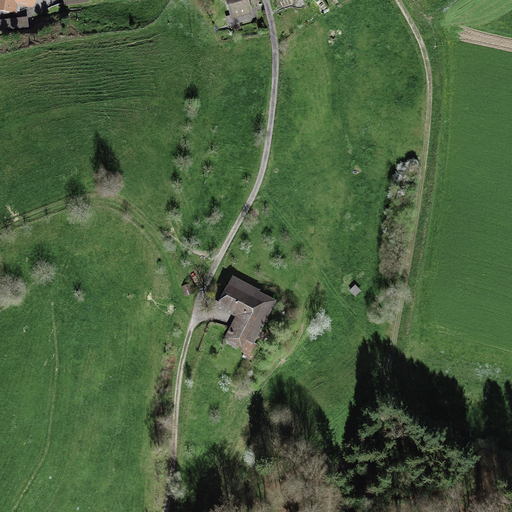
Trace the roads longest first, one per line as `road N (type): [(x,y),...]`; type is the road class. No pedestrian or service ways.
road 1 (track): [(402,0),(422,40),(425,157),(388,366),(333,480),(329,511)]
road 2 (track): [(165,511),(187,337),(265,154),(275,68),(266,0)]
